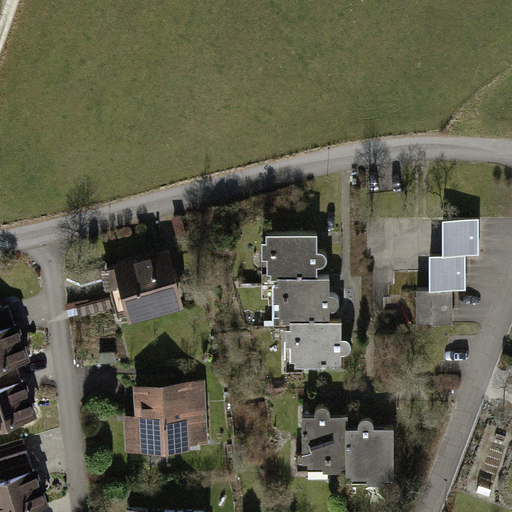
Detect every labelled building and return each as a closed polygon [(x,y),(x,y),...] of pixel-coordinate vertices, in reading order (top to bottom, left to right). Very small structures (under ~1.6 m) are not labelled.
[(484,216),(444,218),(446,255),(431,256),(433,288),(416,289),(418,326),(461,325),(460,295),(472,294),(471,257),(486,256),(484,216)] [(319,233),(262,232),(262,277),(277,277),(276,319),(289,320),(288,364),(344,363),(345,355),(350,352),(353,344),(344,335),(344,319),(333,319),(333,310),(341,308),(346,298),(334,292),(334,277),(318,276),(317,267),(326,264),(327,256),(319,250),(319,233)] [(176,248),(110,262),(122,323),(189,309),(176,248)] [(20,321),(0,328),(0,371),(34,360),(20,321)] [(26,376),(0,384),(0,427),(39,415),(26,376)] [(208,379),(135,382),(136,416),(127,417),(128,454),(211,450),(208,379)] [(314,414),(303,414),(304,466),(345,467),(347,478),(394,478),(395,426),(377,427),(374,417),(364,417),(358,426),(347,426),(347,416),(333,415),(331,409),(321,407),(314,414)] [(36,463),(0,475),(0,511),(28,511),(51,504),(36,463)]
